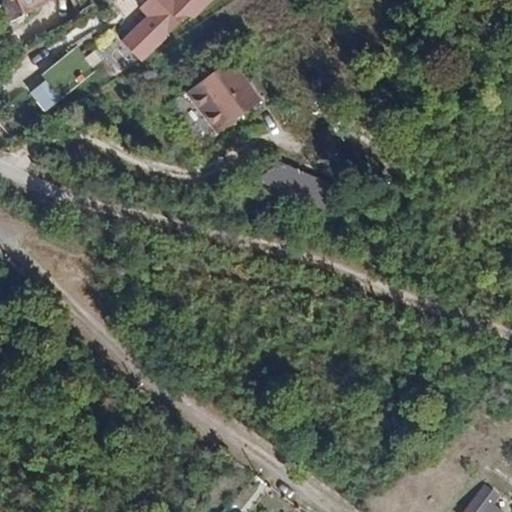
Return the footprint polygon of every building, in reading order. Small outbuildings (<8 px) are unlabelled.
[(23,11),(47,0),(0,0),(0,9),(6,23),(25,15),(23,11)] [(191,17),(209,0),(147,0),(140,7),(149,16),(121,43),(139,61),(188,14),(191,17)] [(56,58),(63,78),(89,68),(81,49),(56,58)] [(214,130),(257,99),(230,63),(188,94),(214,130)] [(49,78),(31,90),(45,112),(64,100),(49,78)] [(92,152),(78,142),(61,166),(76,175),(92,152)] [(325,215),(338,187),(274,158),(261,186),(325,215)] [(498,511),(489,505),(495,497),(482,487),(464,511),(498,511)]
